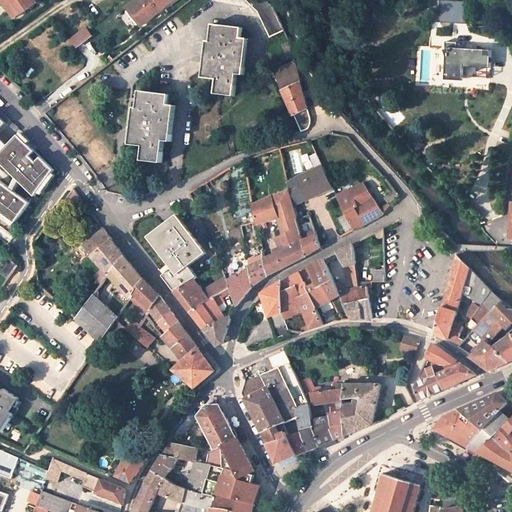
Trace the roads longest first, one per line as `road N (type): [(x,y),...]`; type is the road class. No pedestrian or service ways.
road 1 (residential): [(225,377),(241,307),(260,287),(410,203),(352,133),(329,126),(249,151),(115,218)]
road 2 (residential): [(495,381),(450,347),(388,324),(305,335),(240,360),(225,377)]
road 3 (residential): [(225,377),(115,218)]
road 4 (residential): [(227,380),(170,433),(137,482),(129,511)]
road 5 (residential): [(73,169),(26,240),(28,267),(0,311)]
road 6 (residential): [(295,503),(271,477),(227,380)]
